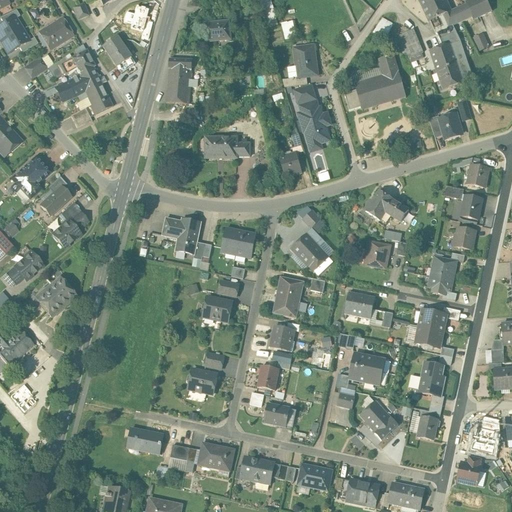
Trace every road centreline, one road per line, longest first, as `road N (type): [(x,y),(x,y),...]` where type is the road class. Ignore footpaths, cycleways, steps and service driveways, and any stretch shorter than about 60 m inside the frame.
road 1 (residential): [(511,168),(461,408)]
road 2 (residential): [(227,434),(277,204)]
road 3 (residential): [(227,434),(444,481)]
road 4 (secondary): [(125,190),(70,399)]
road 5 (residential): [(360,179),(332,77),(387,0)]
road 6 (secondary): [(173,0),(125,190)]
road 7 (tertiary): [(125,190),(81,160),(8,80)]
road 8 (residential): [(70,399),(227,434)]
road 9 (residential): [(511,137),(360,179)]
road 10 (residential): [(277,204),(211,206),(125,190)]
